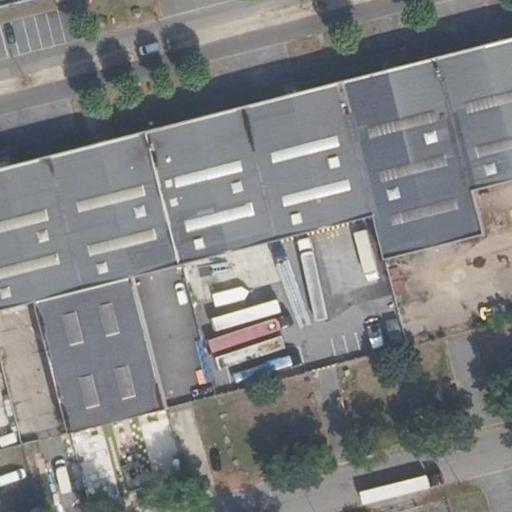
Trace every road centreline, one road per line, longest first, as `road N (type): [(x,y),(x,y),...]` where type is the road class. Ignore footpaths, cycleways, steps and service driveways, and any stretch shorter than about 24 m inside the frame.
road 1 (unclassified): [(0,104),(410,0)]
road 2 (unclassified): [(265,0),(0,67)]
road 3 (unclassified): [(265,511),(511,450)]
